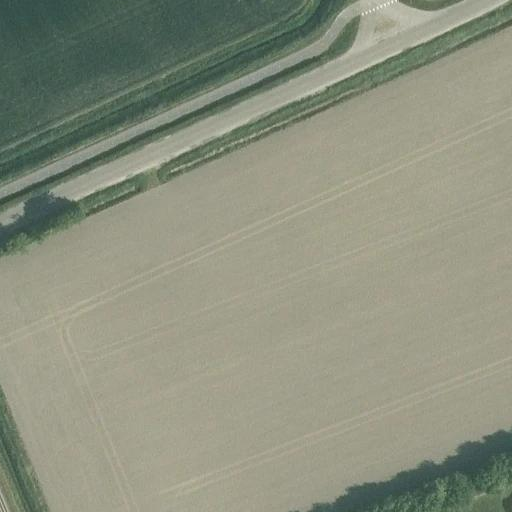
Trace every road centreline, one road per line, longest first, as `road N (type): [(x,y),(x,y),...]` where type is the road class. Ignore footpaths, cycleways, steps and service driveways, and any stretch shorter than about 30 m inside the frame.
road 1 (unclassified): [(0,223),(340,69)]
road 2 (unclassified): [(340,69),(449,17)]
